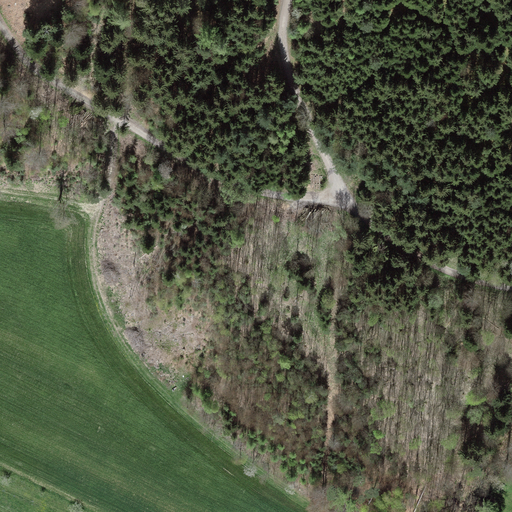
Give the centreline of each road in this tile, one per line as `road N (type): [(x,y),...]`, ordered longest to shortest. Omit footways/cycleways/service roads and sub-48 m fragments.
road 1 (track): [(115,117),(96,275),(130,346),(297,494),(329,511)]
road 2 (track): [(511,286),(430,263),(346,198),(283,53),(287,0)]
road 3 (track): [(346,198),(269,193),(215,175),(37,70),(0,22)]
